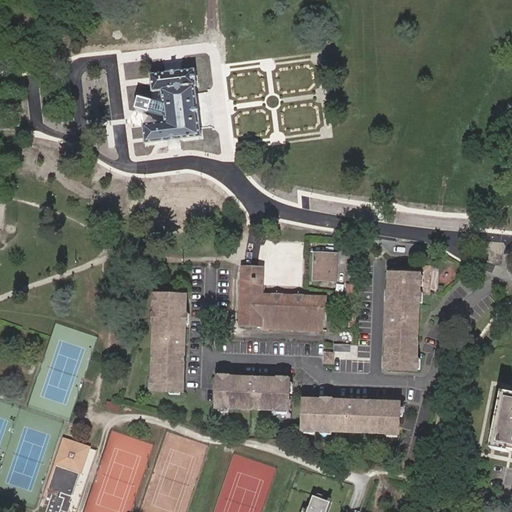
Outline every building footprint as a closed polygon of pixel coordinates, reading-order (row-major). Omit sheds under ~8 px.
[(209,23),(209,0),(192,0),(192,23),(209,23)] [(174,142),(202,138),(198,109),(196,88),(198,88),(196,72),(152,77),(154,93),(163,92),(167,124),(145,127),(147,145),(174,142)] [(132,108),(146,110),(148,98),(134,96),(132,108)] [(338,256),(316,255),(315,281),(336,282),(338,256)] [(390,304),(389,361),(388,371),(418,372),(418,361),(420,305),(420,295),(424,295),(429,295),(430,269),(411,268),(411,272),(411,277),(401,277),(391,277),(390,294),(390,304)] [(313,320),(312,333),(323,333),(323,320),(324,320),(326,298),(263,296),(264,270),(243,269),(243,274),(239,273),(238,286),(242,286),(242,296),(238,296),(238,299),(242,299),(241,328),(261,328),(261,331),(303,333),(303,319),(313,320)] [(184,395),(186,328),(186,318),(186,301),(157,300),(157,310),(156,317),(156,328),(155,385),(154,394),(171,395),(181,395),(184,395)] [(303,333),(312,333),(313,320),(303,319),(303,333)] [(326,356),(326,365),(334,365),(334,356),(326,356)] [(290,383),(224,381),(222,411),(229,411),(279,413),(288,413),(289,396),(290,386),(290,383)] [(495,451),(506,393),(502,392),(490,450),(495,451)] [(511,394),(506,393),(495,451),(509,453),(509,450),(511,450),(511,394)] [(401,407),(334,404),(324,404),(307,403),(306,433),(316,433),(323,434),(333,434),(390,436),(400,436),(401,419),(401,409),(401,407)] [(72,496),(89,448),(88,448),(67,440),(50,489),(67,494),(65,499),(61,511),(62,511),(67,511),(71,504),(69,503),(72,496)] [(50,489),(48,494),(54,496),(65,499),(67,494),(50,489)] [(65,499),(54,496),(48,494),(47,499),(52,500),(48,511),(60,511),(61,511),(65,499)] [(327,511),(331,502),(315,496),(308,511),(327,511)]
